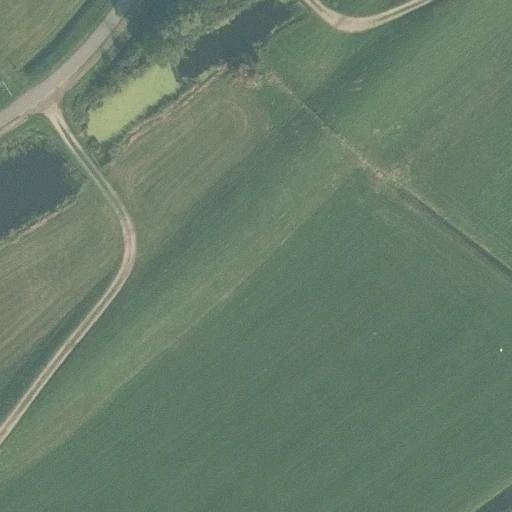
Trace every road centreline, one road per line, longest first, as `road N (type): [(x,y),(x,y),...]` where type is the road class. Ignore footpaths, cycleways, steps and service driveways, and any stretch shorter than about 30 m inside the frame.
road 1 (track): [(39,94),(121,212),(131,253),(113,294),(0,437)]
road 2 (unclassified): [(0,121),(68,70),(127,0)]
road 3 (track): [(309,0),(331,19),(358,25),(428,0)]
